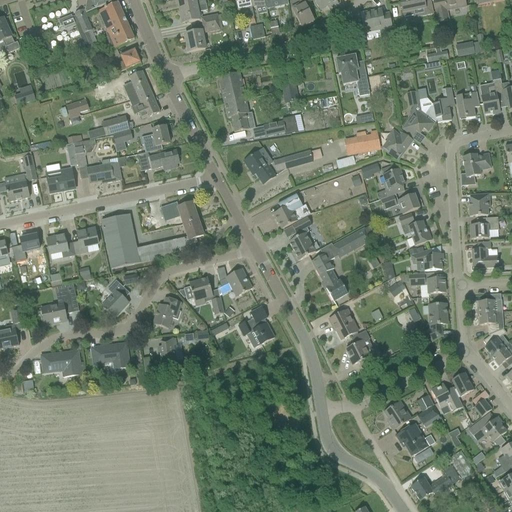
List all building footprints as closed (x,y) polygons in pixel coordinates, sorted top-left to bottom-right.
[(84,11),(85,15),(116,1),(115,0),(87,0),(85,11),(84,11)] [(177,0),(179,11),(206,5),(204,0),(200,0),(195,1),(194,0),(177,0)] [(248,0),(235,0),(236,3),(237,10),(250,8),(248,1),(248,0)] [(264,0),(266,8),(266,10),(273,9),(272,3),(285,0),(264,0)] [(333,8),(327,0),(312,0),(320,12),(327,7),(329,11),(333,8)] [(327,0),(333,8),(338,5),(336,2),(338,0),(327,0)] [(399,0),(401,4),(403,14),(403,16),(412,14),(413,19),(426,16),(434,15),(432,7),(430,0),(399,0)] [(432,0),(435,14),(437,23),(449,21),(447,11),(466,8),(464,0),(432,0)] [(108,8),(98,12),(108,33),(105,33),(110,48),(114,47),(115,50),(125,45),(134,41),(118,4),(108,8)] [(296,18),(297,19),(301,28),(314,22),(310,13),(305,4),(299,7),(298,4),(291,8),(296,17),(296,18)] [(206,5),(179,11),(182,24),(199,21),(198,13),(207,12),(206,5)] [(84,35),(89,33),(97,52),(100,51),(85,15),(84,11),(83,11),(75,14),(76,16),(77,18),(84,35)] [(361,15),(365,34),(391,29),(390,25),(388,15),(382,16),(381,11),(361,15)] [(71,16),(58,21),(60,26),(63,24),(65,29),(75,25),(73,20),(77,18),(76,16),(72,18),(71,16)] [(201,20),(202,26),(218,23),(217,16),(201,20)] [(0,52),(1,53),(7,51),(8,54),(20,49),(17,43),(14,44),(7,28),(3,19),(0,20),(0,52)] [(269,23),(272,36),(279,34),(277,22),(269,23)] [(218,23),(202,26),(204,34),(220,31),(218,23)] [(249,29),(251,35),(263,32),(262,26),(249,29)] [(263,32),(251,35),(252,41),(265,39),(263,32)] [(89,33),(84,35),(91,54),(97,52),(89,33)] [(185,36),(188,54),(205,50),(202,33),(185,36)] [(482,35),(476,36),(480,55),(486,54),(482,35)] [(463,45),(465,57),(474,56),(472,44),(463,45)] [(87,59),(90,66),(111,58),(108,51),(87,59)] [(123,64),(114,68),(117,74),(140,64),(135,51),(125,55),(120,57),(123,64)] [(445,53),(425,56),(427,64),(447,61),(445,53)] [(368,96),(370,96),(363,63),(356,64),(355,57),(336,61),(338,76),(341,75),(343,86),(356,84),(358,91),(368,89),(369,95),(368,96)] [(402,71),(403,79),(413,77),(412,69),(402,71)] [(501,85),(503,97),(506,109),(507,108),(508,112),(511,111),(511,69),(510,69),(511,80),(511,88),(508,84),(501,85)] [(132,86),(124,89),(132,107),(131,108),(134,116),(139,114),(142,121),(147,119),(160,114),(153,99),(142,73),(133,77),(129,78),(132,86)] [(219,79),(225,105),(245,101),(241,84),(239,75),(219,79)] [(487,89),(480,90),(481,97),(483,105),(484,115),(493,114),(493,115),(499,114),(497,99),(503,97),(501,85),(500,80),(495,81),(492,81),(492,85),(487,86),(487,89)] [(281,85),(283,95),(284,104),(298,102),(295,83),(281,85)] [(470,95),(455,98),(460,120),(465,119),(466,121),(475,119),(473,109),(479,108),(476,93),(475,85),(468,87),(470,95)] [(419,101),(418,101),(419,106),(421,112),(421,113),(424,115),(429,118),(437,124),(442,123),(442,124),(451,122),(449,112),(448,109),(454,108),(451,89),(444,90),(446,100),(437,102),(438,105),(433,106),(432,106),(427,99),(419,101)] [(35,102),(32,92),(14,97),(17,107),(35,102)] [(413,107),(419,106),(418,101),(417,92),(410,94),(413,107)] [(245,101),(225,105),(228,119),(231,119),(235,134),(244,132),(248,131),(255,130),(252,114),(248,115),(245,101)] [(66,107),(69,118),(79,115),(75,104),(66,107)] [(403,129),(412,137),(414,135),(417,137),(423,129),(428,132),(433,125),(415,112),(403,129)] [(372,116),(365,118),(366,124),(373,123),(372,116)] [(102,124),(105,137),(129,131),(129,130),(127,125),(125,117),(102,124)] [(283,123),(264,128),(266,137),(285,133),(286,136),(298,133),(295,117),(282,120),(283,123)] [(142,139),(145,154),(148,153),(148,154),(162,151),(161,147),(170,144),(169,142),(170,142),(171,140),(170,137),(169,136),(168,136),(166,128),(152,131),(153,136),(142,139)] [(98,139),(95,131),(88,133),(90,141),(98,139)] [(386,140),(389,142),(383,149),(397,160),(411,141),(403,135),(402,137),(393,131),(386,140)] [(130,132),(113,137),(115,146),(124,143),(132,141),(130,132)] [(344,142),(346,151),(347,157),(380,151),(377,133),(370,134),(371,137),(344,142)] [(80,136),(67,139),(68,145),(82,143),(80,136)] [(94,142),(74,145),(78,167),(78,169),(86,168),(83,148),(95,146),(94,142)] [(78,167),(74,145),(66,146),(70,168),(78,167)] [(253,176),(256,175),(263,186),(275,178),(267,167),(272,164),(262,150),(258,153),(252,157),(244,163),(253,176)] [(179,165),(178,162),(180,160),(179,156),(177,155),(176,152),(149,158),(148,154),(148,153),(145,154),(137,156),(138,160),(141,173),(145,172),(163,168),(164,172),(175,170),(174,166),(179,165)] [(284,160),(287,170),(313,163),(310,153),(284,160)] [(352,156),(335,162),(338,170),(355,165),(352,156)] [(491,169),(490,165),(488,156),(477,158),(476,156),(462,159),(466,175),(460,176),(461,187),(467,187),(472,178),(480,177),(479,172),(491,169)] [(23,160),(26,175),(24,176),(17,177),(19,184),(5,187),(4,184),(0,184),(0,192),(6,192),(9,204),(29,199),(26,183),(28,183),(36,181),(31,158),(23,160)] [(102,168),(87,171),(88,175),(89,185),(104,182),(105,185),(121,182),(119,172),(118,165),(117,159),(101,162),(102,168)] [(361,171),(364,181),(373,178),(372,176),(380,173),(377,165),(361,171)] [(404,192),(402,186),(405,185),(399,170),(382,177),(385,184),(383,185),(387,198),(393,196),(404,192)] [(46,175),(48,185),(50,195),(75,190),(73,180),(71,171),(46,175)] [(358,177),(351,180),(354,187),(360,185),(358,177)] [(295,195),(277,204),(281,211),(273,215),(281,231),(290,226),(304,219),(299,209),(302,208),(295,195)] [(420,209),(414,195),(397,202),(399,206),(403,216),(420,209)] [(389,205),(395,202),(393,196),(387,198),(380,201),(384,211),(390,209),(389,205)] [(470,197),(470,204),(468,204),(469,218),(479,217),(487,217),(487,209),(490,209),(488,196),(480,196),(470,197)] [(365,198),(358,200),(360,206),(367,204),(365,198)] [(168,207),(160,210),(165,223),(173,220),(172,215),(179,213),(183,225),(197,221),(192,205),(178,209),(176,204),(168,207)] [(408,229),(415,248),(431,242),(426,228),(425,228),(423,223),(415,225),(411,215),(398,220),(402,231),(408,229)] [(129,216),(101,222),(111,270),(163,259),(161,249),(146,252),(145,248),(136,250),(129,216)] [(298,238),(289,243),(299,262),(315,253),(305,234),(304,235),(302,231),(311,226),(308,219),(292,227),(296,234),(298,238)] [(497,231),(498,231),(497,219),(486,220),(486,226),(470,227),(471,241),(487,240),(487,239),(498,238),(497,231)] [(175,246),(161,249),(163,259),(197,252),(194,244),(197,244),(195,239),(203,237),(197,221),(183,225),(188,238),(184,240),(174,242),(175,246)] [(79,243),(72,244),(75,257),(88,254),(87,248),(98,246),(95,230),(77,234),(79,243)] [(351,246),(360,241),(363,247),(371,243),(364,230),(332,247),(338,257),(353,250),(351,246)] [(75,257),(72,244),(66,246),(64,236),(46,240),(50,256),(61,254),(62,260),(75,257)] [(20,240),(22,247),(12,249),(15,263),(26,260),(24,254),(39,250),(36,237),(20,240)] [(477,244),(477,250),(471,251),(473,269),(477,269),(477,270),(499,269),(498,256),(496,256),(496,251),(490,251),(490,243),(477,244)] [(0,266),(9,265),(8,259),(7,257),(6,253),(4,244),(0,244),(0,266)] [(347,295),(340,282),(338,283),(331,271),(334,270),(329,262),(338,257),(332,247),(331,245),(320,251),(322,256),(311,263),(326,290),(333,303),(347,295)] [(424,265),(424,272),(441,271),(441,262),(443,262),(442,255),(433,256),(431,250),(410,257),(413,266),(424,265)] [(79,270),(81,282),(90,280),(88,268),(79,270)] [(228,284),(236,298),(252,290),(242,270),(219,282),(220,288),(228,284)] [(50,277),(52,288),(62,286),(60,275),(50,277)] [(123,279),(125,286),(139,283),(137,275),(123,279)] [(409,276),(409,284),(424,283),(424,275),(409,276)] [(213,298),(211,293),(210,289),(207,279),(189,285),(190,288),(184,290),(184,291),(178,292),(184,299),(186,298),(187,302),(193,300),(194,301),(194,303),(203,300),(213,298)] [(427,287),(421,287),(421,299),(428,299),(428,295),(445,294),(444,280),(427,281),(427,287)] [(102,307),(107,312),(114,319),(128,304),(124,300),(130,294),(116,282),(107,291),(113,296),(102,307)] [(84,283),(76,285),(78,292),(85,291),(84,283)] [(59,305),(41,309),(43,318),(45,328),(55,325),(55,324),(66,322),(65,316),(73,314),(71,307),(71,304),(77,303),(73,284),(64,286),(66,296),(61,298),(62,304),(59,305)] [(477,311),(477,315),(502,313),(502,302),(501,302),(500,295),(485,296),(486,303),(478,303),(479,311),(477,311)] [(178,312),(181,304),(165,299),(163,307),(159,306),(153,326),(168,331),(172,319),(178,321),(180,313),(178,312)] [(223,315),(220,300),(211,302),(215,317),(223,315)] [(429,331),(427,332),(432,342),(442,338),(441,326),(446,326),(445,318),(447,318),(446,306),(428,307),(429,331)] [(239,327),(245,338),(246,337),(253,350),(274,339),(266,324),(265,325),(263,321),(267,319),(262,308),(250,314),(254,320),(246,324),(239,327)] [(0,350),(19,347),(16,332),(25,330),(21,310),(10,312),(12,320),(15,319),(16,325),(13,326),(13,327),(5,328),(6,332),(0,333),(0,350)] [(353,326),(354,325),(347,312),(330,320),(329,321),(335,333),(336,332),(341,342),(357,333),(353,326)] [(488,326),(488,335),(502,330),(503,329),(502,313),(477,315),(478,319),(479,318),(480,327),(488,326)] [(316,318),(311,322),(315,328),(320,324),(316,318)] [(489,337),(483,342),(487,347),(484,349),(489,355),(488,356),(490,359),(505,348),(498,340),(502,337),(505,334),(502,330),(488,335),(489,337)] [(197,334),(198,341),(208,340),(207,332),(197,334)] [(369,354),(367,349),(371,347),(368,341),(370,340),(365,332),(351,339),(355,346),(346,351),(352,363),(351,364),(352,367),(359,363),(362,369),(374,363),(374,362),(380,359),(376,350),(369,354)] [(423,333),(414,338),(417,344),(426,339),(426,338),(423,333)] [(176,370),(173,347),(176,347),(175,340),(161,341),(162,348),(158,348),(161,372),(176,370)] [(511,347),(509,345),(505,348),(490,359),(493,362),(494,361),(499,368),(508,361),(511,365),(511,364),(511,347)] [(92,350),(93,359),(94,366),(103,365),(103,367),(110,366),(111,373),(122,372),(121,370),(129,369),(126,346),(92,350)] [(43,368),(44,375),(64,373),(65,378),(74,377),(75,393),(85,392),(83,376),(80,377),(77,353),(52,356),(53,366),(43,368)] [(451,381),(456,390),(460,398),(473,392),(464,375),(451,381)] [(443,386),(431,392),(435,401),(440,410),(443,416),(450,412),(451,414),(463,409),(458,400),(452,403),(446,392),(443,386)] [(491,411),(484,401),(488,397),(485,393),(479,397),(482,402),(473,409),(481,419),(491,411)] [(427,411),(417,417),(425,429),(440,419),(432,407),(433,406),(429,398),(425,399),(422,401),(427,411)] [(389,426),(393,432),(411,420),(400,404),(384,414),(391,424),(389,426)] [(485,438),(487,437),(493,444),(497,449),(505,443),(501,438),(506,433),(498,423),(500,422),(497,418),(485,428),(481,422),(468,432),(474,438),(481,433),(485,438)] [(425,450),(425,449),(434,444),(430,436),(420,442),(416,435),(419,433),(414,426),(396,437),(401,446),(403,445),(412,458),(425,450)] [(461,446),(456,438),(459,435),(457,430),(448,435),(455,449),(461,446)] [(511,444),(507,447),(500,451),(504,457),(498,461),(505,474),(511,469),(511,444)] [(481,454),(474,459),(478,464),(485,459),(481,454)] [(419,483),(410,488),(420,502),(433,494),(435,497),(443,492),(460,481),(454,473),(451,467),(443,473),(446,477),(429,488),(424,479),(419,483)] [(511,475),(498,484),(503,493),(511,487),(511,475)] [(491,478),(485,481),(488,486),(494,483),(491,478)] [(511,487),(503,493),(509,502),(511,500),(511,487)]
